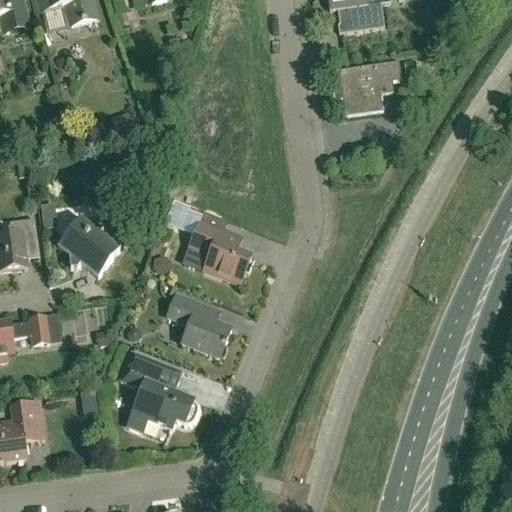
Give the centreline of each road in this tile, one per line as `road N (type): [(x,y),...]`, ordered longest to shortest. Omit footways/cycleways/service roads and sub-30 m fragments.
road 1 (residential): [(0,506),(190,479),(211,472),(226,447),(307,238),(279,0)]
road 2 (tertiary): [(489,275),(419,424),(393,511)]
road 3 (tertiary): [(433,511),(489,275)]
